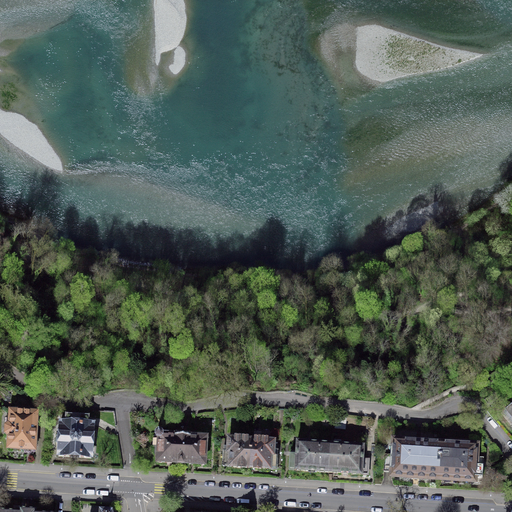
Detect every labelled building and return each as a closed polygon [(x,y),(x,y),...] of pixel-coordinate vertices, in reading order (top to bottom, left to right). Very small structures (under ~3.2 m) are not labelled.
[(36,415),(11,413),(10,424),(6,427),(6,434),(9,437),(9,448),(34,450),(35,432),(36,415)] [(59,443),(58,456),(91,458),(93,426),(88,425),(89,417),(66,416),(65,424),(60,424),(60,433),(55,433),(55,438),(56,438),(56,440),(55,443),(59,443)] [(170,463),(173,463),(175,437),(159,436),(157,462),(170,463)] [(189,464),(190,438),(175,437),(173,463),(185,464),(189,464)] [(190,438),(189,464),(192,465),(205,465),(206,439),(190,438)] [(223,466),(250,468),(251,442),(229,440),(228,449),(228,452),(224,452),(223,466)] [(251,442),(250,468),(276,469),(277,455),(273,455),(273,452),(274,443),(251,442)] [(415,478),(439,480),(441,445),(394,442),(393,455),(385,455),(384,472),(392,472),(392,477),(415,478)] [(290,470),(328,472),(330,446),(298,444),(297,453),(297,456),(291,456),(290,470)] [(441,445),(439,480),(475,482),(475,478),(482,478),(483,461),(483,458),(476,458),(477,447),(441,445)] [(330,446),(328,472),(367,475),(368,461),(362,460),(362,457),(363,448),(330,446)]
